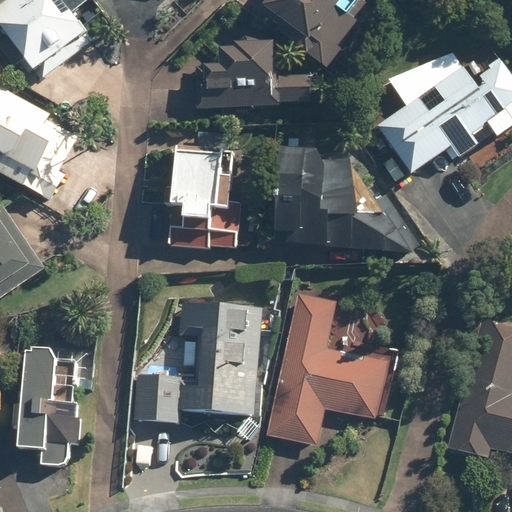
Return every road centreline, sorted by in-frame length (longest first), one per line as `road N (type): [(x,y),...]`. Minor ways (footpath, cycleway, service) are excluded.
road 1 (unknown): [(107,511),(112,342),(141,0)]
road 2 (residential): [(405,511),(475,266),(511,208)]
